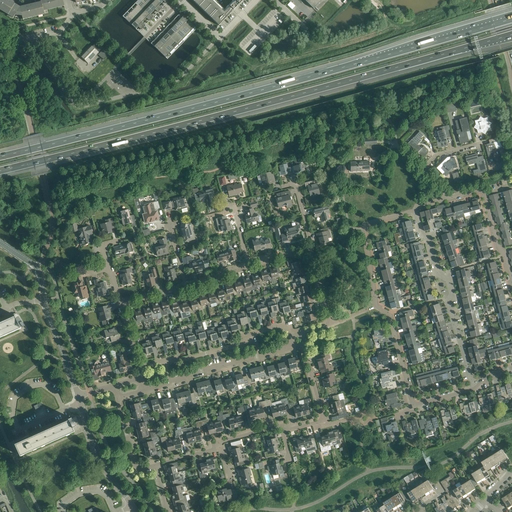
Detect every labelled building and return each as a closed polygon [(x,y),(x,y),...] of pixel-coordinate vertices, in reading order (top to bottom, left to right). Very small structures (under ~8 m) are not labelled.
[(0,0),(0,9),(8,14),(13,18),(15,15),(18,15),(20,7),(14,4),(15,2),(12,1),(12,0),(11,0),(0,0)] [(40,0),(41,2),(43,11),(49,9),(57,7),(63,6),(64,6),(62,0),(40,0)] [(149,0),(141,0),(141,1),(152,11),(154,9),(158,12),(160,10),(149,0)] [(157,0),(149,0),(160,10),(162,8),(159,5),(161,3),(157,0)] [(235,0),(224,12),(211,0),(191,0),(218,25),(218,26),(231,12),(233,10),(234,10),(237,6),(239,4),(242,0),(235,0)] [(304,0),(313,9),(321,0),(304,0)] [(137,5),(151,19),(154,17),(150,13),(152,11),(141,1),(137,5)] [(20,7),(18,15),(22,16),(23,19),(29,18),(37,16),(44,14),(43,11),(41,2),(32,4),(31,2),(28,3),(29,5),(26,6),(20,7)] [(133,9),(144,20),(146,18),(149,21),(151,19),(137,5),(133,9)] [(129,14),(143,27),(145,25),(142,22),(144,20),(133,9),(129,14)] [(179,20),(190,31),(195,27),(180,13),(178,15),(181,18),(179,20)] [(141,30),(143,27),(129,14),(124,18),(136,29),(138,26),(141,30)] [(172,22),(186,36),(190,31),(179,20),(177,23),(174,19),(172,22)] [(308,23),(316,30),(319,27),(312,20),(308,23)] [(171,29),(182,40),(186,36),(172,22),(170,24),(173,27),(171,29)] [(163,30),(178,44),(182,40),(171,29),(169,31),(166,28),(163,30)] [(163,38),(174,48),(178,44),(163,30),(161,32),(165,36),(163,38)] [(155,39),(170,53),(174,48),(163,38),(160,40),(157,37),(155,39)] [(165,57),(170,53),(155,39),(153,41),(156,44),(154,47),(165,57)] [(98,55),(103,60),(109,54),(97,42),(92,47),(91,45),(80,56),(88,63),(98,53),(99,54),(98,55)] [(447,113),(456,110),(454,104),(446,106),(447,113)] [(478,120),(475,121),(476,124),(474,128),(477,130),(478,133),(482,132),(485,134),(487,131),(491,130),(490,126),(492,123),(488,121),(487,117),(484,118),(480,116),(478,120)] [(459,137),(460,137),(461,143),(468,141),(468,140),(471,139),(469,132),(468,131),(469,130),(466,119),(456,121),(458,131),(457,131),(458,135),(459,135),(459,137)] [(437,128),(440,140),(436,141),(438,149),(448,146),(446,138),(450,137),(447,126),(437,128)] [(419,132),(408,144),(423,158),(429,152),(428,150),(424,146),(422,148),(418,145),(422,141),(420,139),(423,135),(419,132)] [(487,147),(485,147),(488,158),(490,164),(495,162),(494,157),(491,158),(490,152),(498,149),(502,160),(507,159),(500,141),(497,142),(496,138),(489,140),(490,144),(486,144),(487,147)] [(487,171),(483,156),(478,157),(477,154),(465,157),(467,162),(467,161),(468,165),(477,163),(478,169),(473,171),(474,175),(487,171)] [(287,163),(279,165),(280,172),(281,175),(287,173),(288,175),(293,174),(293,173),(294,172),(294,173),(296,173),(296,174),(300,173),(299,172),(301,172),(300,171),(301,170),(302,171),(305,171),(303,164),(300,165),(299,163),(304,162),(303,158),(307,157),(296,160),(295,160),(295,163),(292,164),(292,167),(293,167),(292,168),(291,167),(288,168),(287,163)] [(451,172),(450,171),(452,168),(457,167),(455,158),(450,159),(448,159),(439,168),(444,173),(443,174),(446,176),(451,172)] [(350,162),(351,171),(369,170),(369,161),(350,162)] [(259,183),(265,182),(266,185),(270,184),(270,183),(274,182),(272,172),(257,176),(259,183)] [(458,172),(452,174),(455,183),(461,181),(458,172)] [(308,187),(310,196),(315,195),(316,200),(316,201),(323,199),(321,194),(320,194),(317,184),(319,184),(318,179),(304,183),(306,188),(308,187)] [(232,185),(227,187),(228,191),(229,196),(235,195),(235,194),(237,193),(243,192),(241,184),(233,186),(232,185)] [(200,199),(206,198),(208,208),(214,206),(211,196),(214,196),(212,188),(198,192),(198,188),(192,190),(196,204),(201,202),(200,199)] [(504,196),(505,199),(511,197),(511,189),(500,193),(501,197),(504,196)] [(289,190),(276,194),(277,198),(276,199),(279,208),(283,207),(283,206),(286,205),(287,208),(292,206),(290,197),(291,197),(289,190)] [(491,203),(498,201),(497,198),(498,198),(497,194),(489,196),(490,200),(492,200),(492,203),(491,203)] [(170,201),(162,203),(164,210),(172,208),(171,206),(174,205),(175,211),(188,207),(185,196),(172,199),(173,201),(170,202),(170,201)] [(473,202),(470,203),(473,214),(476,214),(475,211),(480,209),(477,198),(472,200),(473,202)] [(142,211),(145,222),(146,223),(148,223),(149,221),(150,222),(154,221),(154,220),(155,220),(156,220),(158,220),(159,219),(156,209),(159,208),(158,201),(153,202),(150,203),(142,205),(143,206),(144,211),(142,211)] [(499,201),(498,201),(491,203),(492,207),(493,207),(494,210),(493,210),(500,208),(499,205),(500,205),(499,201)] [(467,204),(462,205),(465,217),(473,214),(470,203),(467,204)] [(431,220),(434,219),(433,214),(438,213),(440,212),(443,211),(441,205),(438,206),(439,208),(428,210),(431,220)] [(456,207),(454,207),(457,219),(465,217),(462,205),(456,206),(456,207)] [(327,206),(313,209),(314,217),(320,215),(322,221),(329,219),(328,213),(329,213),(327,206)] [(446,209),(446,211),(446,213),(447,218),(453,216),(454,220),(457,219),(454,207),(451,208),(446,209)] [(261,221),(260,216),(259,216),(257,216),(257,217),(256,217),(255,213),(254,213),(252,208),(246,210),(247,215),(245,216),(247,223),(257,221),(258,220),(258,221),(259,222),(261,221)] [(495,214),(496,217),(502,216),(501,213),(502,212),(501,208),(500,208),(493,210),(494,214),(495,214)] [(136,225),(133,215),(130,216),(128,209),(120,211),(122,218),(121,218),(121,219),(123,225),(131,223),(132,226),(136,225)] [(428,221),(431,220),(428,210),(420,213),(421,217),(426,216),(428,221)] [(498,225),(501,224),(503,223),(503,220),(504,220),(503,215),(502,216),(496,217),(495,217),(496,222),(497,221),(498,225)] [(224,232),(232,230),(229,219),(226,220),(225,216),(218,218),(221,227),(223,226),(224,232)] [(434,219),(431,220),(433,229),(434,229),(437,228),(441,227),(442,227),(440,222),(439,219),(438,219),(438,218),(434,219)] [(106,223),(101,224),(103,234),(112,232),(111,229),(114,228),(112,219),(108,219),(105,220),(106,223)] [(180,228),(180,229),(181,234),(183,234),(184,237),(183,237),(184,239),(185,242),(187,241),(188,242),(191,242),(191,240),(195,239),(192,227),(193,222),(182,220),(180,228)] [(425,231),(433,229),(431,220),(428,221),(429,225),(424,226),(425,231)] [(403,228),(399,229),(400,232),(413,229),(412,226),(411,221),(402,223),(403,228)] [(71,233),(78,231),(78,229),(76,222),(69,227),(71,233)] [(502,231),(508,230),(509,230),(508,225),(507,226),(506,222),(503,223),(501,224),(501,227),(500,227),(501,232),(502,231)] [(481,224),(472,226),(474,231),(471,232),(472,235),(483,232),(482,229),(481,224)] [(279,226),(274,228),(277,241),(282,239),(283,242),(288,240),(300,237),(298,232),(300,231),(299,225),(289,228),(289,227),(285,228),(286,234),(281,235),(279,226)] [(90,226),(78,229),(78,231),(80,237),(81,237),(83,245),(91,243),(89,235),(92,234),(92,232),(90,226)] [(328,231),(325,232),(324,229),(321,230),(321,233),(316,234),(317,238),(319,238),(320,245),(324,244),(324,243),(328,242),(327,238),(330,237),(328,231)] [(413,229),(400,232),(401,236),(405,235),(407,239),(407,242),(416,240),(414,232),(413,232),(413,229)] [(444,235),(442,235),(443,241),(444,241),(444,243),(456,240),(453,232),(450,233),(449,231),(449,230),(443,232),(444,235)] [(504,239),(510,237),(511,237),(510,233),(509,233),(508,230),(502,231),(503,234),(502,235),(503,239),(504,239)] [(484,235),(483,232),(472,235),(472,238),(475,237),(477,242),(488,239),(487,236),(484,236),(484,235)] [(161,246),(155,248),(156,251),(157,256),(168,253),(167,249),(169,248),(168,245),(166,238),(159,240),(161,244),(161,246)] [(258,239),(252,240),(255,250),(260,249),(261,250),(271,248),(268,239),(259,241),(258,239)] [(488,239),(477,242),(478,247),(475,248),(476,251),(487,248),(487,245),(486,244),(489,243),(488,239)] [(445,246),(447,252),(455,249),(454,244),(457,243),(456,240),(444,243),(445,246)] [(378,248),(379,251),(390,248),(390,245),(387,246),(385,241),(377,243),(378,248)] [(421,250),(423,250),(422,244),(420,245),(419,242),(411,244),(410,243),(406,244),(407,249),(411,247),(413,252),(421,250)] [(120,246),(113,247),(114,249),(115,256),(125,253),(132,251),(132,250),(130,243),(122,245),(120,246)] [(228,250),(228,252),(227,252),(228,253),(222,254),(217,255),(219,263),(224,261),(223,260),(229,259),(230,261),(237,259),(234,250),(233,250),(233,249),(231,247),(229,248),(228,250)] [(378,260),(379,260),(390,257),(388,252),(391,251),(390,248),(379,251),(380,254),(381,259),(378,260)] [(488,251),(487,248),(476,251),(477,254),(480,253),(481,258),(478,259),(479,261),(487,259),(487,257),(490,256),(488,251)] [(449,257),(450,259),(461,256),(460,253),(457,254),(455,249),(447,252),(448,257),(449,257)] [(421,250),(413,252),(414,258),(411,258),(412,261),(423,258),(422,255),(423,255),(421,250)] [(461,256),(450,259),(450,262),(452,268),(460,265),(461,266),(465,264),(462,255),(461,256)] [(390,257),(379,260),(380,265),(381,268),(392,265),(391,262),(388,263),(387,258),(390,257)] [(423,258),(412,261),(413,264),(416,263),(417,269),(426,266),(424,261),(423,258)] [(190,267),(188,268),(189,272),(195,270),(196,273),(199,272),(201,273),(201,272),(205,271),(204,267),(205,267),(206,271),(210,269),(207,259),(207,260),(203,261),(202,260),(197,261),(195,262),(193,261),(193,262),(189,263),(189,265),(190,267)] [(293,263),(292,259),(287,261),(288,266),(290,265),(292,270),(302,267),(300,261),(293,263)] [(486,273),(497,270),(497,267),(495,262),(487,264),(488,269),(485,270),(486,273)] [(381,271),(383,276),(391,274),(390,269),(393,268),(392,265),(381,268),(382,271),(381,271)] [(171,266),(164,268),(165,272),(166,271),(169,281),(176,279),(174,269),(171,270),(171,266)] [(427,272),(426,266),(417,269),(418,274),(415,275),(416,278),(428,274),(427,272)] [(269,273),(267,273),(268,276),(269,280),(270,282),(271,282),(272,283),(276,282),(276,280),(275,278),(278,277),(277,273),(275,268),(276,268),(276,267),(269,269),(270,273),(269,273)] [(292,279),(294,279),(298,278),(297,275),(303,273),(302,267),(292,270),(293,276),(291,276),(292,279)] [(131,268),(121,271),(122,274),(121,275),(123,285),(131,283),(128,273),(132,272),(131,268)] [(157,276),(155,269),(151,270),(152,274),(145,276),(148,287),(155,285),(153,277),(157,276)] [(458,280),(470,277),(471,277),(469,270),(465,271),(465,269),(456,271),(457,277),(458,277),(458,280)] [(82,270),(75,272),(78,282),(73,284),(74,290),(73,290),(74,293),(75,293),(75,294),(79,293),(81,299),(89,297),(86,286),(82,287),(81,282),(79,275),(83,275),(82,270)] [(262,278),(259,278),(260,284),(261,284),(263,284),(264,285),(266,284),(265,281),(269,280),(268,276),(267,273),(266,270),(260,271),(262,278)] [(490,275),(491,280),(500,278),(498,273),(497,270),(486,273),(487,276),(490,275)] [(385,284),(397,281),(396,278),(393,279),(391,274),(383,276),(384,281),(385,281),(385,284)] [(428,274),(416,278),(417,280),(420,280),(421,285),(430,283),(429,277),(428,277),(428,274)] [(261,285),(261,284),(260,284),(259,278),(258,275),(252,276),(253,282),(250,283),(251,287),(252,290),(258,289),(257,286),(261,285)] [(292,283),(293,289),(303,287),(303,286),(302,283),(306,282),(304,276),(298,278),(294,279),(295,283),(292,283)] [(243,291),(244,294),(247,293),(246,292),(252,290),(251,287),(250,283),(249,277),(243,279),(244,285),(241,286),(243,291)] [(470,280),(470,277),(458,280),(459,283),(460,288),(469,286),(472,285),(470,280)] [(488,281),(490,289),(502,286),(501,284),(500,278),(491,280),(488,281)] [(108,294),(107,289),(105,282),(99,284),(98,279),(94,280),(98,296),(108,294)] [(237,292),(243,291),(241,286),(240,281),(234,283),(235,289),(233,290),(233,293),(234,296),(237,295),(237,292)] [(387,292),(396,290),(394,285),(397,284),(397,281),(385,284),(386,287),(387,292)] [(230,294),(233,293),(233,290),(231,283),(225,285),(226,291),(223,292),(225,300),(226,301),(231,300),(230,294)] [(431,288),(430,283),(421,285),(423,290),(420,291),(420,294),(432,291),(431,288)] [(308,292),(307,285),(303,286),(303,287),(293,289),(297,288),(298,294),(296,295),(297,298),(302,297),(303,297),(303,296),(302,293),(308,292)] [(461,293),(462,296),(474,293),(473,290),(470,291),(469,286),(460,288),(461,293)] [(502,289),(502,286),(490,289),(491,292),(494,292),(495,297),(504,294),(503,289),(502,289)] [(218,296),(215,297),(216,302),(217,304),(220,303),(219,301),(225,300),(223,292),(223,289),(217,291),(218,296)] [(389,298),(389,300),(401,297),(400,294),(397,295),(396,290),(387,292),(388,298),(389,298)] [(432,291),(420,294),(421,297),(424,296),(426,301),(434,299),(433,293),(433,294),(432,291)] [(216,302),(215,297),(214,292),(207,294),(209,300),(206,300),(206,301),(207,304),(208,307),(211,306),(210,304),(216,302)] [(475,302),(474,293),(462,296),(463,299),(462,299),(464,304),(472,302),(475,302)] [(201,306),(207,304),(206,301),(206,300),(205,294),(198,296),(199,302),(197,303),(199,309),(202,308),(201,306)] [(302,307),(304,306),(308,305),(307,302),(313,300),(311,294),(303,296),(303,297),(302,297),(303,303),(301,304),(302,307)] [(505,300),(504,294),(495,297),(497,302),(494,303),(494,306),(506,303),(505,300)] [(401,297),(389,300),(390,303),(391,309),(397,307),(398,309),(400,308),(400,307),(399,301),(402,300),(401,297)] [(199,309),(197,303),(196,299),(190,301),(191,307),(189,308),(190,312),(190,314),(193,313),(193,311),(199,309)] [(279,311),(276,302),(275,299),(271,300),(272,302),(267,303),(271,317),(276,316),(275,312),(279,311)] [(166,311),(170,310),(167,300),(161,302),(162,306),(159,306),(159,309),(162,317),(162,315),(166,314),(167,314),(166,311)] [(284,314),(290,312),(287,300),(283,301),(284,303),(279,304),(280,309),(282,308),(284,314)] [(180,310),(179,310),(180,312),(181,316),(182,319),(187,317),(186,313),(190,312),(189,308),(187,301),(181,303),(182,309),(180,310)] [(268,314),(265,301),(261,302),(261,305),(257,306),(258,310),(260,310),(261,315),(268,314)] [(150,311),(152,318),(157,317),(158,318),(159,318),(160,318),(161,318),(161,317),(162,317),(159,309),(159,306),(158,302),(152,304),(153,310),(150,311)] [(174,313),(180,312),(179,310),(180,310),(177,302),(171,303),(173,309),(170,310),(171,316),(174,315),(174,313)] [(466,312),(477,310),(483,308),(482,305),(473,307),(472,302),(464,304),(465,310),(466,312)] [(304,316),(310,314),(309,311),(316,310),(314,303),(308,305),(304,306),(305,310),(301,311),(302,312),(300,312),(298,312),(297,316),(298,318),(304,316)] [(507,305),(506,303),(494,306),(495,309),(498,308),(500,313),(508,311),(507,305)] [(257,316),(254,304),(250,305),(251,307),(246,309),(247,313),(249,313),(251,318),(258,317),(257,316)] [(428,312),(429,316),(441,312),(441,309),(439,304),(431,306),(431,307),(427,308),(429,312),(428,312)] [(111,305),(98,308),(101,317),(99,318),(100,322),(102,321),(103,325),(110,323),(109,319),(110,318),(109,313),(111,313),(110,310),(112,310),(111,305)] [(152,318),(150,311),(149,307),(143,309),(145,315),(142,316),(143,320),(143,322),(148,321),(149,322),(150,322),(151,322),(152,322),(152,321),(153,321),(152,318)] [(402,324),(411,321),(409,317),(414,316),(412,309),(399,313),(400,315),(402,324)] [(139,321),(143,320),(142,316),(140,310),(134,311),(136,318),(133,318),(135,325),(140,324),(139,321)] [(477,310),(466,312),(466,315),(467,321),(476,319),(479,318),(478,313),(477,310)] [(248,323),(248,322),(247,318),(245,311),(241,312),(241,314),(237,315),(238,320),(240,319),(241,325),(248,323)] [(500,313),(497,314),(498,319),(499,322),(510,319),(509,316),(510,316),(508,311),(500,313)] [(430,316),(429,316),(430,319),(431,319),(433,324),(436,323),(444,320),(443,315),(442,315),(441,312),(430,316)] [(310,314),(304,316),(306,322),(316,320),(314,313),(310,314)] [(0,336),(17,329),(18,330),(19,330),(20,331),(21,331),(22,331),(23,332),(24,332),(25,331),(26,331),(27,331),(28,330),(18,316),(17,316),(16,316),(16,315),(15,315),(14,316),(14,315),(15,318),(0,324),(0,336)] [(238,330),(235,318),(231,319),(231,321),(227,322),(228,327),(230,326),(232,332),(238,330)] [(469,326),(470,329),(481,326),(480,323),(477,324),(476,319),(467,321),(469,326)] [(511,322),(510,319),(499,322),(500,325),(503,324),(504,329),(511,327),(511,324),(511,322)] [(446,325),(444,320),(436,323),(438,328),(435,329),(436,332),(447,328),(446,325)] [(199,329),(195,330),(196,335),(198,334),(200,340),(206,338),(204,330),(202,322),(202,321),(197,323),(199,329)] [(411,321),(402,324),(403,329),(404,329),(404,332),(416,329),(417,328),(416,325),(412,326),(411,321)] [(229,337),(228,336),(227,332),(225,324),(221,325),(222,327),(217,329),(218,333),(220,333),(222,338),(229,337)] [(482,329),(481,326),(470,329),(470,332),(471,337),(480,335),(479,330),(482,329)] [(116,327),(104,330),(106,339),(110,338),(111,342),(120,340),(119,334),(118,335),(116,327)] [(210,331),(207,331),(208,336),(210,335),(211,341),(218,339),(218,338),(215,327),(209,328),(210,331)] [(384,327),(374,330),(375,335),(372,335),(374,342),(379,341),(379,343),(389,341),(388,337),(385,338),(384,333),(385,332),(384,327)] [(184,340),(181,328),(177,329),(177,331),(173,332),(174,337),(176,336),(177,342),(184,340)] [(436,332),(434,332),(436,335),(440,334),(441,339),(450,336),(448,331),(447,328),(436,332)] [(195,338),(192,329),(188,330),(189,332),(184,333),(186,338),(187,337),(189,343),(196,341),(195,338)] [(405,335),(406,340),(415,338),(414,332),(417,332),(416,329),(404,332),(405,334),(405,335)] [(173,343),(173,340),(170,330),(166,331),(167,334),(162,335),(163,339),(165,339),(167,345),(173,343)] [(163,346),(162,343),(159,333),(155,334),(156,336),(151,338),(153,342),(155,342),(156,347),(163,346)] [(441,339),(438,340),(441,348),(452,344),(451,341),(450,336),(441,339)] [(408,345),(409,348),(420,345),(419,342),(416,343),(415,338),(406,340),(408,345)] [(470,356),(471,356),(488,352),(487,349),(485,349),(478,351),(477,346),(478,346),(476,339),(470,340),(471,347),(468,348),(470,353),(469,353),(470,356)] [(152,347),(150,340),(146,341),(146,343),(142,344),(143,349),(145,348),(146,354),(153,352),(153,351),(152,347)] [(503,344),(504,347),(506,356),(511,354),(511,353),(511,343),(511,342),(503,344)] [(452,344),(441,348),(442,350),(445,349),(446,355),(455,352),(453,346),(453,347),(452,344)] [(506,356),(504,347),(503,344),(495,346),(498,357),(501,357),(506,356)] [(420,345),(409,348),(409,351),(411,356),(422,353),(420,345)] [(487,348),(487,349),(488,352),(489,355),(490,360),(496,358),(495,358),(498,357),(495,346),(487,348)] [(376,357),(372,358),(373,363),(374,362),(374,364),(378,363),(378,364),(382,362),(383,365),(392,363),(392,359),(389,360),(387,354),(389,354),(387,349),(377,352),(378,356),(376,357)] [(127,362),(125,352),(123,353),(123,351),(119,351),(120,354),(118,354),(120,364),(119,364),(120,368),(115,369),(117,374),(117,373),(121,372),(121,373),(131,370),(129,362),(127,362)] [(481,360),(480,357),(489,355),(488,352),(471,356),(471,359),(473,365),(474,364),(475,368),(474,369),(475,372),(481,370),(480,367),(479,367),(479,364),(483,363),(482,360),(481,360)] [(317,360),(318,365),(328,362),(327,359),(330,358),(329,353),(319,356),(320,359),(317,360)] [(425,361),(422,353),(411,356),(413,364),(425,361)] [(294,358),(287,360),(291,374),(292,374),(291,370),(294,369),(295,371),(302,370),(299,360),(295,361),(294,358)] [(90,367),(92,375),(97,374),(98,376),(104,374),(104,372),(107,372),(107,373),(108,374),(109,374),(110,374),(110,373),(111,373),(111,372),(108,360),(104,361),(103,362),(103,363),(103,364),(101,365),(100,364),(100,363),(99,362),(98,361),(97,361),(97,362),(96,362),(95,362),(95,363),(95,364),(94,364),(94,365),(95,365),(95,366),(90,367)] [(285,376),(291,374),(287,360),(289,365),(285,366),(284,363),(278,364),(280,374),(284,373),(285,376)] [(329,365),(328,362),(318,365),(320,370),(323,369),(324,372),(333,370),(332,365),(329,365)] [(273,365),(267,367),(270,378),(274,377),(274,379),(281,377),(280,374),(278,364),(277,364),(278,367),(274,368),(273,365)] [(263,380),(270,378),(267,367),(267,368),(263,369),(262,366),(256,368),(258,378),(262,377),(263,380)] [(448,378),(451,378),(448,366),(445,367),(446,370),(441,372),(443,380),(449,379),(448,378)] [(451,366),(448,366),(451,378),(454,377),(460,376),(457,367),(452,369),(451,366)] [(250,373),(246,374),(249,386),(249,385),(248,384),(255,382),(259,381),(258,378),(256,368),(249,370),(250,373)] [(443,380),(441,372),(440,368),(432,371),(435,382),(438,381),(438,382),(443,380)] [(382,378),(380,379),(382,385),(382,389),(387,387),(387,389),(390,388),(390,389),(397,387),(396,385),(395,381),(392,382),(391,376),(392,376),(391,371),(381,374),(382,378)] [(435,382),(432,371),(424,373),(425,376),(427,384),(432,383),(435,382)] [(427,384),(425,376),(424,373),(417,375),(417,376),(418,381),(420,386),(427,384)] [(242,374),(235,376),(239,390),(238,385),(241,384),(242,387),(249,386),(246,374),(246,376),(242,377),(242,374)] [(324,388),(332,386),(331,382),(335,381),(332,374),(327,375),(327,378),(322,380),(324,388)] [(232,392),(239,390),(235,376),(236,381),(232,382),(231,378),(225,380),(228,391),(227,390),(231,389),(232,392)] [(221,393),(228,391),(225,380),(225,381),(221,382),(220,379),(214,381),(216,392),(217,392),(216,391),(220,390),(221,393)] [(209,380),(202,382),(205,392),(209,391),(210,394),(216,392),(214,381),(213,381),(214,382),(210,383),(209,380)] [(197,387),(192,388),(194,393),(196,403),(197,402),(195,397),(202,396),(201,393),(205,392),(202,382),(196,384),(197,387)] [(499,385),(496,386),(498,395),(499,401),(503,400),(503,399),(509,397),(509,399),(511,397),(511,390),(510,384),(505,385),(506,386),(500,388),(499,385)] [(190,404),(196,403),(194,393),(190,394),(189,391),(182,392),(185,402),(189,401),(190,404)] [(181,403),(185,402),(182,392),(176,394),(177,397),(173,398),(176,410),(175,408),(182,406),(181,403)] [(397,397),(396,392),(386,395),(387,400),(385,400),(387,407),(391,406),(392,408),(401,406),(400,402),(397,403),(396,397),(397,397)] [(481,394),(478,395),(480,405),(483,404),(484,409),(491,407),(490,405),(495,403),(492,393),(487,394),(488,396),(482,397),(481,394)] [(336,401),(330,403),(331,409),(345,405),(343,399),(339,400),(338,395),(332,396),(333,399),(336,398),(337,401),(336,401)] [(169,412),(176,410),(173,398),(172,398),(173,400),(169,401),(168,398),(162,400),(165,411),(164,410),(168,409),(169,412)] [(286,398),(285,398),(281,400),(281,404),(277,405),(280,415),(286,414),(284,405),(288,404),(286,398)] [(304,404),(300,406),(302,416),(309,414),(307,405),(311,404),(309,398),(304,400),(304,404)] [(157,399),(151,401),(152,407),(153,410),(157,409),(158,413),(165,411),(162,400),(162,401),(158,402),(157,399)] [(152,407),(151,401),(150,400),(147,401),(147,403),(141,405),(140,403),(130,405),(132,412),(142,409),(149,408),(152,407)] [(259,407),(255,408),(258,418),(264,416),(262,408),(266,407),(264,401),(259,402),(259,407)] [(294,402),(288,404),(289,410),(293,409),(296,417),(302,416),(300,406),(295,407),(294,402)] [(472,413),(476,412),(474,402),(469,403),(469,404),(464,406),(463,403),(459,404),(462,413),(465,413),(466,417),(472,415),(472,413)] [(249,405),(243,407),(245,412),(248,411),(251,420),(258,418),(255,408),(251,409),(249,405)] [(280,415),(277,405),(270,407),(273,417),(280,415)] [(347,413),(345,405),(331,409),(332,414),(340,412),(340,415),(337,416),(338,419),(344,418),(349,417),(348,413),(347,413)] [(143,414),(142,409),(132,412),(134,419),(142,417),(143,419),(149,418),(148,413),(143,414)] [(444,410),(440,411),(445,426),(448,425),(448,424),(454,422),(453,420),(458,419),(455,409),(450,410),(450,411),(445,413),(444,410)] [(217,421),(213,422),(216,432),(222,431),(220,422),(224,421),(223,415),(222,412),(218,413),(219,416),(217,416),(217,421)] [(230,428),(237,427),(234,417),(230,418),(228,413),(223,415),(224,421),(228,420),(230,428)] [(241,415),(234,417),(237,427),(244,425),(241,415)] [(15,445),(19,455),(73,431),(73,430),(80,427),(77,420),(73,422),(70,417),(70,418),(67,419),(68,421),(27,439),(26,437),(18,440),(19,443),(15,445)] [(135,425),(137,431),(147,429),(146,424),(152,422),(151,417),(149,418),(143,419),(144,422),(135,425)] [(387,417),(381,419),(384,433),(387,432),(388,437),(390,436),(391,437),(392,436),(395,435),(395,437),(400,435),(396,421),(391,423),(392,424),(389,425),(387,421),(388,421),(387,417)] [(434,428),(439,427),(436,417),(432,418),(432,420),(426,421),(426,418),(422,419),(424,429),(426,428),(427,428),(428,429),(425,430),(427,436),(431,435),(431,432),(435,431),(434,428)] [(207,419),(201,420),(203,426),(207,425),(209,434),(216,432),(213,422),(209,423),(207,419)] [(406,421),(402,422),(404,431),(407,430),(408,435),(415,433),(414,431),(419,429),(416,419),(411,421),(412,422),(406,423),(406,421)] [(195,441),(192,431),(192,427),(187,428),(186,427),(181,429),(182,435),(186,434),(189,444),(196,442),(195,441)] [(149,435),(147,429),(137,431),(139,438),(149,435)] [(192,431),(195,441),(202,439),(199,429),(192,431)] [(336,430),(327,433),(330,445),(330,446),(334,445),(340,443),(339,439),(343,438),(342,435),(338,436),(336,430)] [(331,450),(330,446),(327,433),(326,433),(327,435),(317,438),(321,452),(331,450)] [(266,448),(279,444),(276,434),(263,438),(264,444),(267,443),(268,447),(266,447),(266,448)] [(158,441),(157,436),(151,438),(152,441),(143,443),(145,450),(155,447),(154,443),(158,441)] [(168,451),(175,449),(172,439),(168,440),(166,436),(160,438),(162,443),(166,442),(168,451)] [(306,449),(302,436),(293,439),(296,452),(302,451),(301,448),(305,447),(306,449)] [(303,436),(302,436),(306,449),(307,454),(313,452),(313,450),(316,449),(313,436),(303,439),(303,436)] [(179,437),(172,439),(175,449),(181,448),(179,437)] [(228,447),(231,457),(243,454),(243,453),(241,454),(240,450),(243,449),(240,441),(230,443),(231,446),(228,447)] [(279,444),(266,448),(267,452),(264,453),(266,458),(279,455),(276,445),(279,444)] [(500,446),(496,449),(497,452),(503,461),(505,460),(505,461),(508,459),(502,449),(500,446)] [(155,447),(145,450),(147,457),(155,454),(156,458),(162,456),(161,451),(156,452),(155,447)] [(492,451),(493,454),(499,463),(500,462),(501,464),(504,462),(503,461),(497,452),(496,449),(492,451)] [(244,458),(243,454),(231,457),(233,456),(236,466),(249,463),(247,457),(244,458)] [(499,463),(493,454),(489,457),(495,465),(496,465),(497,466),(500,465),(499,463)] [(215,457),(206,460),(209,472),(208,470),(212,469),(213,472),(219,470),(215,457)] [(489,457),(485,460),(491,468),(492,467),(493,469),(496,467),(495,465),(489,457)] [(270,466),(267,466),(268,470),(269,471),(271,470),(272,471),(272,474),(274,473),(275,475),(278,474),(279,478),(284,476),(284,474),(282,466),(280,467),(279,463),(280,463),(279,459),(271,461),(272,465),(270,465),(270,466)] [(205,474),(209,472),(206,460),(205,460),(206,462),(196,465),(200,478),(205,477),(205,474)] [(492,470),(491,468),(485,460),(481,462),(482,464),(484,466),(486,470),(487,470),(488,470),(489,471),(492,470)] [(163,466),(166,475),(179,472),(176,473),(175,469),(178,468),(177,462),(163,466)] [(478,466),(480,469),(486,479),(485,477),(486,476),(487,478),(490,476),(489,475),(487,470),(486,470),(484,466),(482,464),(478,466)] [(239,474),(240,478),(241,485),(251,482),(249,475),(251,474),(249,468),(238,471),(239,474)] [(483,481),(486,479),(480,469),(476,471),(482,481),(481,480),(482,479),(483,481)] [(470,480),(474,487),(482,481),(476,471),(471,474),(474,478),(470,480)] [(179,472),(166,475),(166,476),(169,475),(171,484),(184,481),(183,475),(183,476),(180,476),(179,472)] [(433,489),(430,484),(434,482),(430,475),(422,480),(424,483),(430,493),(434,490),(433,489)] [(450,476),(441,482),(442,485),(447,482),(452,479),(450,476)] [(463,480),(459,482),(460,483),(461,485),(468,495),(467,494),(468,493),(469,495),(472,493),(465,483),(464,480),(463,480)] [(470,480),(465,483),(472,493),(471,491),(472,490),(473,492),(476,490),(475,489),(474,487),(470,480)] [(171,495),(184,491),(187,490),(184,481),(171,484),(174,494),(171,494),(171,495)] [(420,485),(426,496),(426,495),(425,494),(426,493),(427,495),(430,493),(424,483),(420,485)] [(415,488),(422,498),(421,496),(422,495),(423,497),(426,496),(420,485),(415,488)] [(465,497),(468,495),(461,485),(457,488),(463,498),(464,498),(463,496),(464,495),(465,497)] [(237,496),(235,489),(231,490),(230,489),(227,490),(226,488),(217,491),(218,495),(217,496),(218,501),(222,500),(223,502),(236,498),(237,496)] [(404,495),(402,496),(404,500),(405,499),(408,503),(412,501),(413,503),(414,503),(415,502),(418,501),(411,490),(410,488),(406,491),(409,497),(406,499),(404,495)] [(411,490),(418,501),(418,500),(417,499),(418,498),(419,500),(422,498),(415,488),(411,490)] [(463,498),(457,488),(453,490),(458,499),(459,501),(463,498)] [(448,493),(456,507),(458,505),(458,504),(461,503),(459,501),(458,499),(453,490),(452,489),(449,491),(452,495),(450,496),(448,493)] [(184,491),(171,495),(174,504),(187,501),(185,495),(182,496),(181,492),(184,491)] [(396,495),(402,505),(401,503),(402,503),(403,504),(406,503),(405,501),(404,500),(400,493),(400,492),(396,495)] [(444,497),(452,510),(454,509),(454,508),(456,507),(448,493),(445,495),(448,499),(446,500),(444,497)] [(391,498),(398,508),(397,506),(398,505),(399,507),(402,505),(396,495),(391,498)] [(507,508),(511,505),(506,496),(505,495),(504,496),(505,497),(501,499),(507,508)] [(444,497),(441,498),(444,503),(442,504),(446,511),(453,511),(452,510),(444,497)] [(391,498),(387,500),(394,510),(393,509),(394,508),(395,509),(398,508),(391,498)] [(389,511),(390,510),(391,511),(394,510),(387,500),(383,503),(384,505),(385,505),(389,511)] [(175,511),(182,511),(189,510),(187,501),(174,504),(175,511)] [(446,511),(442,504),(440,505),(437,501),(434,503),(437,507),(434,509),(436,511),(446,511)]
